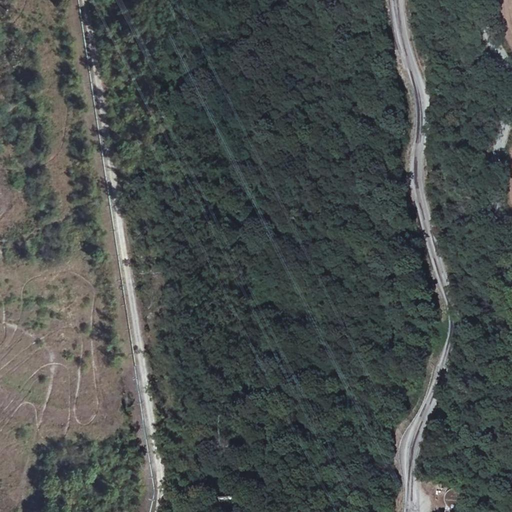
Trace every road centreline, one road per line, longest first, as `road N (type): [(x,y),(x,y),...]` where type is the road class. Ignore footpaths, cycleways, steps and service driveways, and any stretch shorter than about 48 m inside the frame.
road 1 (tertiary): [(413,511),(410,444),(454,332),(415,179),(421,92),(396,0)]
road 2 (track): [(88,0),(162,511)]
